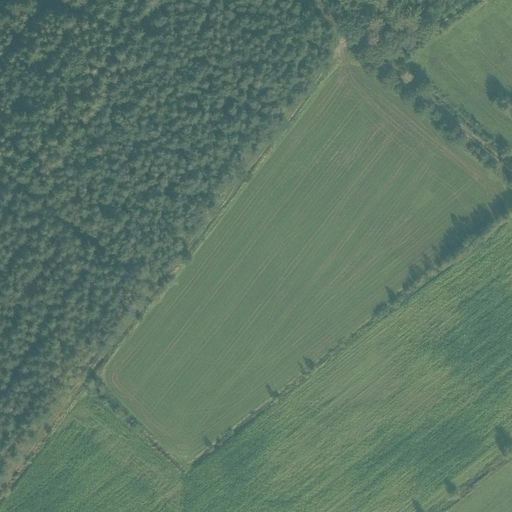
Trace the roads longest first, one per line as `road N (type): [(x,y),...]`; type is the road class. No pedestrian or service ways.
road 1 (track): [(337,34),(0,474)]
road 2 (track): [(146,284),(0,168)]
road 3 (track): [(511,175),(376,64)]
